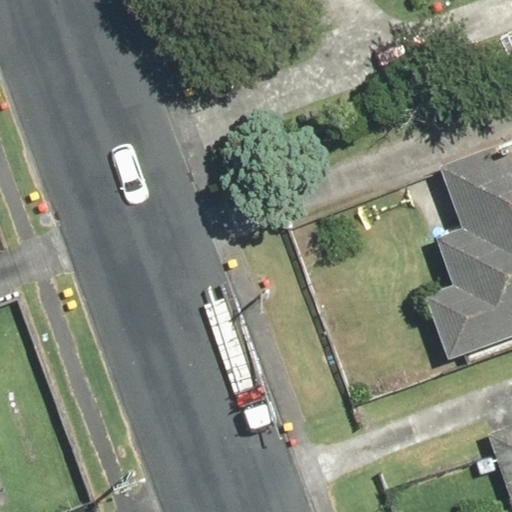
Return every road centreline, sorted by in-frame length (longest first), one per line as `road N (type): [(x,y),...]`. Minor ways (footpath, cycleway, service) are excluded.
road 1 (secondary): [(51,0),(238,511)]
road 2 (unknown): [(226,478),(511,378)]
